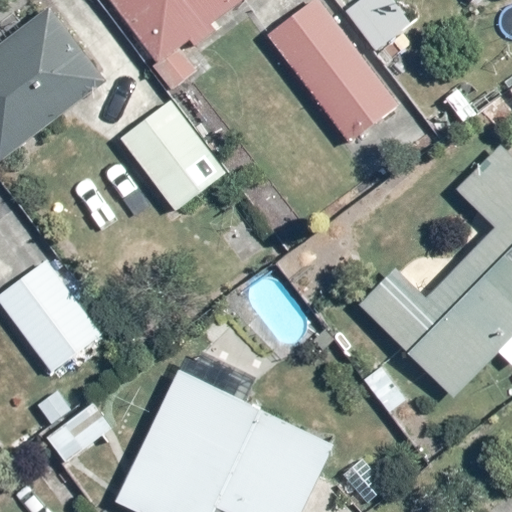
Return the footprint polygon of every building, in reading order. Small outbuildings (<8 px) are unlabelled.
[(116,0),(163,62),(244,0),(116,0)] [(402,103),(323,0),(315,0),(271,34),(353,141),(402,103)] [(417,19),(401,0),(339,0),(379,49),(417,19)] [(107,81),(49,3),(0,39),(0,156),(2,159),(107,81)] [(229,171),(173,98),(124,135),(179,208),(229,171)] [(511,146),(507,141),(461,186),(500,227),(447,278),(420,249),(365,303),(455,396),(503,349),(511,358),(511,146)] [(105,334),(51,259),(0,296),(54,370),(105,334)] [(198,344),(121,501),(142,511),(217,511),(221,504),(237,511),(304,511),(339,443),(250,399),(261,375),(198,344)] [(94,404),(33,444),(51,472),(112,432),(94,404)]
